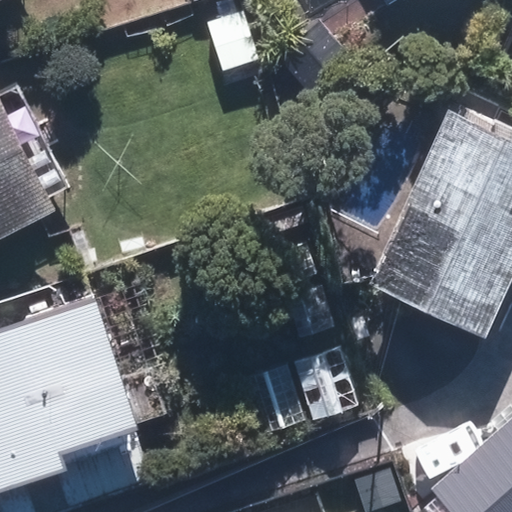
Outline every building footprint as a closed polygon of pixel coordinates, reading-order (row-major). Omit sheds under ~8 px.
[(199,0),(188,2),(193,25),(222,19),(224,26),(246,21),(241,0),(199,0)] [(370,52),(327,11),(289,52),(332,92),(370,52)] [(0,236),(77,198),(12,70),(0,75),(0,236)] [(282,71),(250,75),(258,130),(290,126),(282,71)] [(389,273),(506,325),(511,310),(511,117),(466,97),(389,273)] [(310,334),(346,321),(314,233),(279,245),(310,334)] [(0,322),(0,483),(85,458),(79,436),(156,413),(118,287),(0,322)] [(357,340),(239,373),(257,436),(374,402),(357,340)] [(511,511),(511,418),(442,480),(471,511),(511,511)]
